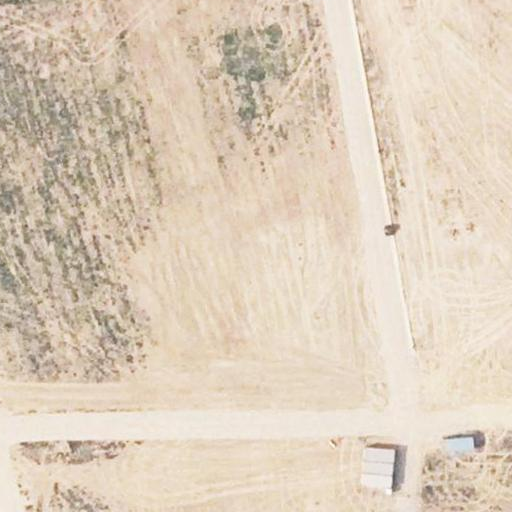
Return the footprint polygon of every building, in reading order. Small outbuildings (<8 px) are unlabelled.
[(0,0),(0,104),(63,88),(39,0),(0,0)] [(74,0),(95,70),(166,49),(151,0),(74,0)] [(261,45),(294,231),(381,216),(342,0),(253,0),(258,29),(245,32),(248,48),(261,45)] [(0,301),(210,240),(173,114),(4,164),(7,175),(0,177),(0,301)] [(511,164),(503,166),(504,176),(511,175),(511,164)] [(121,357),(147,447),(295,404),(269,314),(121,357)] [(54,423),(13,436),(38,511),(81,511),(76,494),(87,490),(73,445),(62,449),(54,423)] [(234,511),(236,484),(152,479),(144,490),(142,511),(234,511)] [(405,511),(406,494),(371,485),(370,511),(405,511)]
